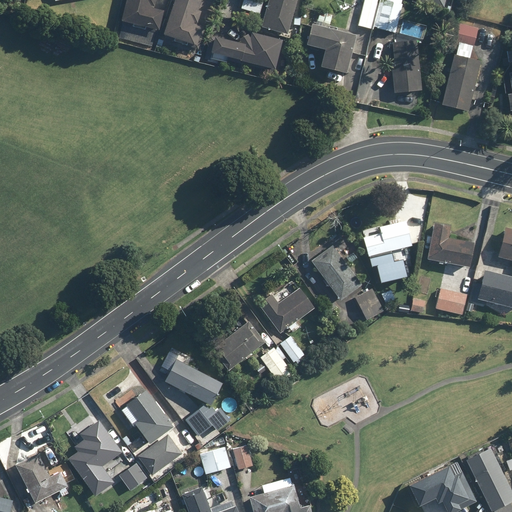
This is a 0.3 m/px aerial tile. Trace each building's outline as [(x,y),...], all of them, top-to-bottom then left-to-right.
[(127,0),(122,21),(117,41),(154,51),(155,46),(162,48),(164,40),(160,39),(162,31),(166,13),(154,10),(156,0),(127,0)] [(201,0),(176,0),(164,37),(197,47),(204,26),(200,25),(204,13),(198,11),(201,0)] [(264,0),(244,0),(242,9),(261,14),(264,0)] [(298,0),(269,0),(262,27),(289,34),(298,0)] [(374,31),(381,0),(365,0),(359,27),(374,31)] [(388,0),(381,0),(374,31),(398,36),(405,4),(388,0)] [(421,0),(427,1),(426,3),(447,8),(449,0),(421,0)] [(347,74),(356,35),(330,29),(333,17),(320,14),(317,27),(312,25),(307,44),(325,49),(321,68),(347,74)] [(478,27),(453,21),(445,52),(470,58),(478,27)] [(276,69),(282,39),(246,32),(245,38),(241,37),(241,41),(213,36),(209,56),(276,69)] [(418,39),(387,42),(393,108),(424,106),(418,39)] [(511,50),(508,51),(509,64),(511,63),(511,73),(511,74),(511,79),(501,81),(504,97),(510,97),(511,111),(511,50)] [(469,112),(481,61),(455,55),(443,106),(469,112)] [(363,237),(368,258),(370,266),(376,265),(380,282),(408,276),(403,258),(393,260),(391,252),(414,246),(406,218),(386,223),(388,231),(363,237)] [(450,224),(433,222),(428,257),(440,259),(439,261),(471,265),(474,241),(461,239),(462,235),(454,234),(453,238),(448,237),(450,224)] [(511,228),(505,227),(498,256),(511,259),(511,270),(511,276),(481,269),(474,298),(511,307),(511,228)] [(331,243),(311,259),(341,298),(361,282),(331,243)] [(431,259),(419,258),(416,278),(429,279),(431,259)] [(271,290),(255,303),(280,332),(287,326),(292,332),(300,325),(296,321),(314,306),(298,287),(281,302),(271,290)] [(372,288),(355,296),(366,319),(384,311),(372,288)] [(391,288),(381,292),(385,304),(395,300),(391,288)] [(468,294),(440,288),(435,309),(464,315),(468,294)] [(426,299),(411,298),(410,311),(425,312),(426,299)] [(266,341),(244,316),(212,344),(234,369),(266,341)] [(291,333),(280,342),(298,365),(310,357),(291,333)] [(273,346),(259,356),(281,385),(295,375),(273,346)] [(179,353),(169,349),(159,370),(168,374),(164,382),(211,403),(221,381),(176,360),(179,353)] [(173,426),(146,388),(127,402),(140,420),(136,423),(150,443),(173,426)] [(199,404),(185,417),(202,435),(216,422),(199,404)] [(81,479),(123,447),(109,429),(93,442),(88,436),(67,452),(73,460),(69,463),(81,479)] [(182,453),(168,434),(139,457),(153,476),(182,453)] [(248,442),(229,447),(234,471),(254,466),(248,442)] [(226,445),(198,452),(204,476),(232,470),(226,445)] [(511,511),(511,490),(489,447),(465,460),(492,511),(511,511)] [(38,452),(16,463),(36,503),(69,486),(61,471),(50,477),(38,452)] [(455,473),(449,461),(408,483),(419,505),(435,497),(438,505),(444,502),(449,511),(461,505),(458,501),(469,496),(457,472),(455,473)] [(148,477),(136,462),(118,477),(131,492),(148,477)] [(311,511),(310,503),(299,505),(294,484),(246,495),(250,511),(311,511)] [(202,486),(182,493),(188,511),(239,511),(236,503),(212,511),(202,486)] [(0,511),(9,511),(12,499),(0,496),(0,511)]
